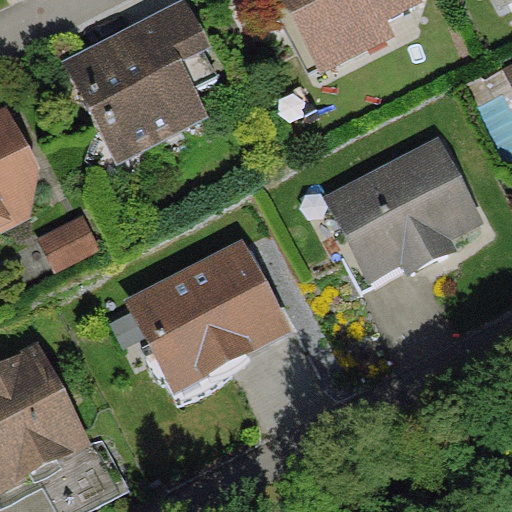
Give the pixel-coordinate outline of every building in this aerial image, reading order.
[(287,0),(319,62),(416,13),(409,0),(287,0)] [(183,17),(70,74),(119,168),(200,127),(185,98),(216,82),(183,17)] [(36,176),(7,121),(0,124),(0,236),(27,222),(10,190),(36,176)] [(474,223),(437,151),(330,207),(368,280),(404,261),(413,278),(450,259),(440,241),(474,223)] [(98,254),(84,225),(54,240),(68,268),(98,254)] [(282,338),(241,259),(138,312),(179,391),(282,338)] [(0,504),(87,457),(34,360),(0,378),(0,504)]
